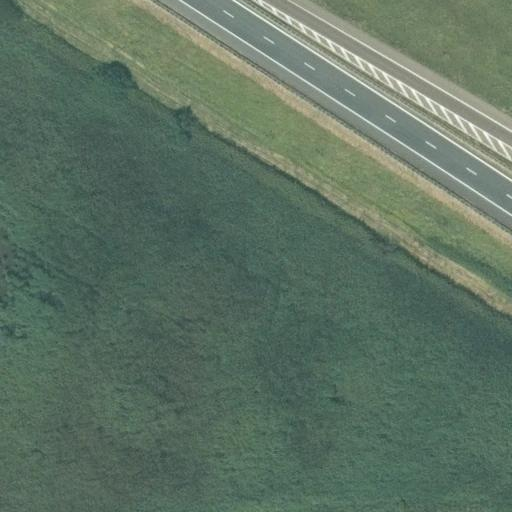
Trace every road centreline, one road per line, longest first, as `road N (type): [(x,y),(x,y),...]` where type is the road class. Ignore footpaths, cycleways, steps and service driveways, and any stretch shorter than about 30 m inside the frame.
road 1 (motorway): [(205,0),(511,201)]
road 2 (motorway): [(511,149),(274,0)]
